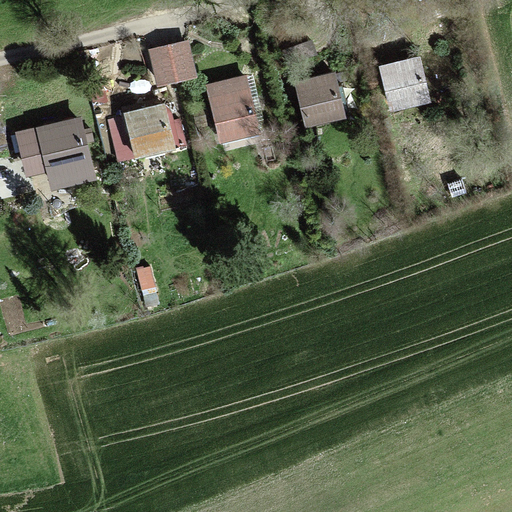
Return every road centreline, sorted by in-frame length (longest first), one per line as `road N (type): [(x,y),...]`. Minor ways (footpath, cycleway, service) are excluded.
road 1 (track): [(213,0),(0,59)]
road 2 (track): [(3,373),(93,477),(101,511)]
